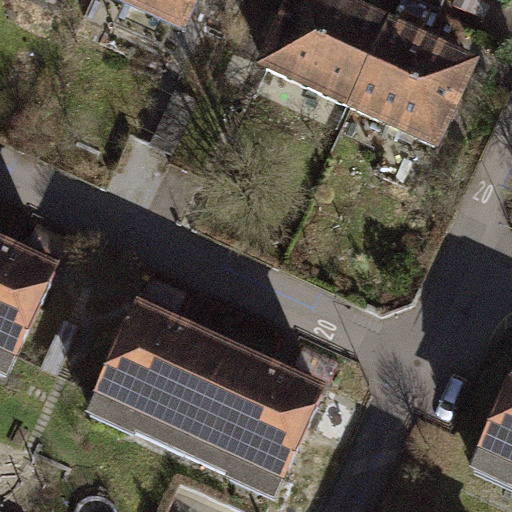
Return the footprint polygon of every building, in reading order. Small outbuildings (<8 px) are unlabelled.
[(112,0),(183,31),(197,0),(112,0)] [(313,0),(301,0),(269,72),(352,109),(387,33),(313,0)] [(447,0),(416,0),(442,12),(447,0)] [(387,33),(352,109),(439,149),(475,72),(387,33)] [(0,354),(20,364),(58,281),(0,254),(0,354)] [(140,439),(189,462),(235,364),(144,321),(105,404),(147,424),(140,439)] [(246,469),(287,488),(325,405),(235,364),(189,462),(239,485),(246,469)] [(511,399),(486,455),(511,466),(511,399)]
